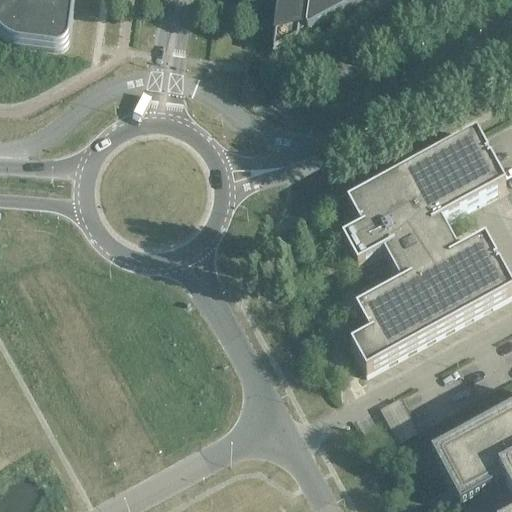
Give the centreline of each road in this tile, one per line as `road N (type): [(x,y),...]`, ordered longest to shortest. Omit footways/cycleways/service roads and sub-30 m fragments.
road 1 (tertiary): [(278,430),(184,254)]
road 2 (unclassified): [(278,430),(119,511)]
road 3 (tertiary): [(184,254),(211,230),(221,195),(212,160),(176,130)]
road 4 (unclassified): [(176,11),(165,18),(147,107),(133,128)]
road 5 (unclassified): [(176,130),(176,11)]
